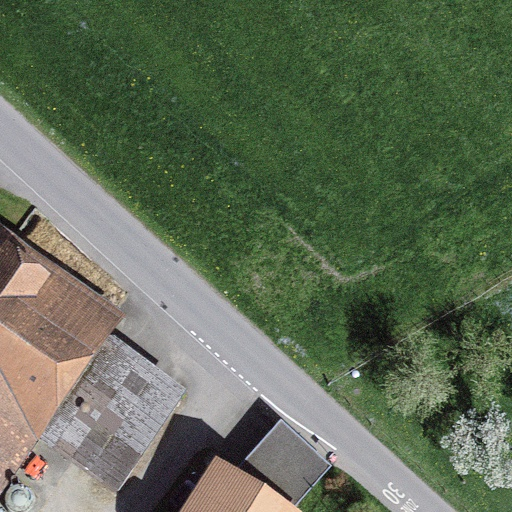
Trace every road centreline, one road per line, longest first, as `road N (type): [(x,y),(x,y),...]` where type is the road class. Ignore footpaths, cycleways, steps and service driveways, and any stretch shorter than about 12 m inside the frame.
road 1 (tertiary): [(0,124),(426,511)]
road 2 (track): [(120,511),(243,344)]
